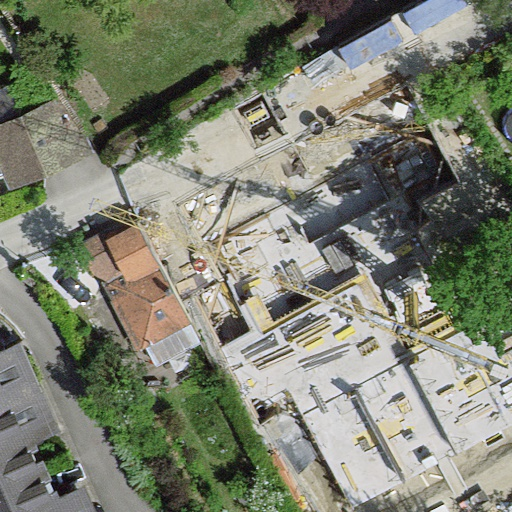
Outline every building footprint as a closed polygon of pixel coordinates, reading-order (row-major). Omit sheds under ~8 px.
[(20,113),(23,117),(46,168),(92,148),(88,133),(62,94),(20,113)] [(0,168),(7,186),(46,168),(23,117),(20,113),(0,120),(0,168)] [(370,161),(387,232),(472,212),(455,141),(370,161)] [(139,289),(119,299),(141,341),(145,339),(190,314),(139,217),(84,244),(96,269),(112,275),(127,268),(139,289)] [(202,338),(190,314),(145,339),(157,361),(202,338)] [(26,345),(0,355),(0,379),(8,397),(32,450),(67,433),(26,345)] [(411,386),(320,417),(348,496),(439,465),(411,386)] [(32,450),(8,397),(0,400),(0,487),(41,469),(32,450)] [(60,511),(57,504),(41,469),(0,487),(0,511),(60,511)] [(100,511),(90,489),(57,504),(60,511),(100,511)]
